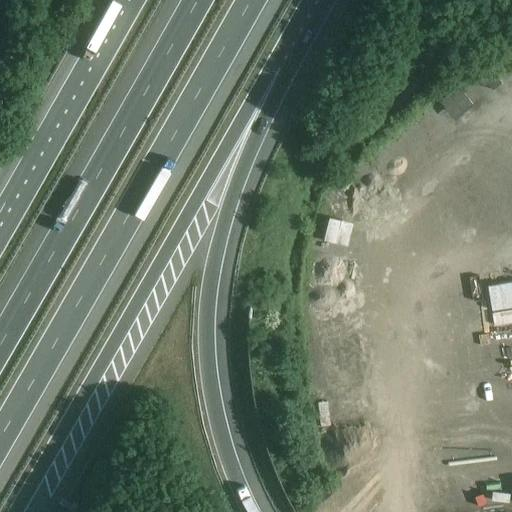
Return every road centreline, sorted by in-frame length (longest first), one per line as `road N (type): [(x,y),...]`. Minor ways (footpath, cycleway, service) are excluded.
road 1 (motorway): [(15,511),(304,9)]
road 2 (motorway): [(251,511),(205,362),(206,304),(227,216),(285,81),(304,9)]
road 3 (motorway): [(0,434),(248,0)]
road 4 (motorway): [(194,0),(0,336)]
road 5 (motorway): [(131,0),(0,229)]
